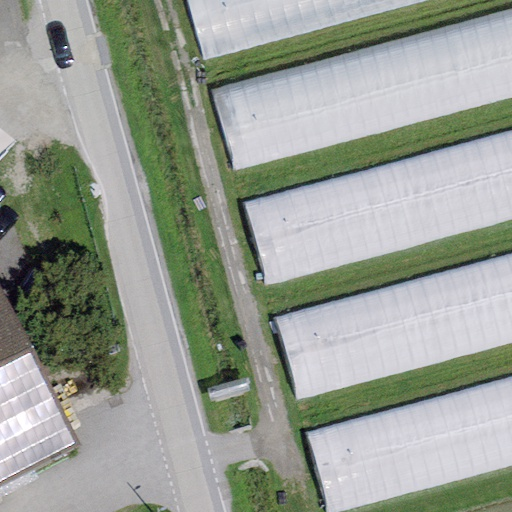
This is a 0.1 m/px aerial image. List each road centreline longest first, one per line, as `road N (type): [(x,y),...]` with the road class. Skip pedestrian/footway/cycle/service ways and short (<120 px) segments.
road 1 (unclassified): [(59,0),(198,511)]
road 2 (unknown): [(175,425),(40,511)]
